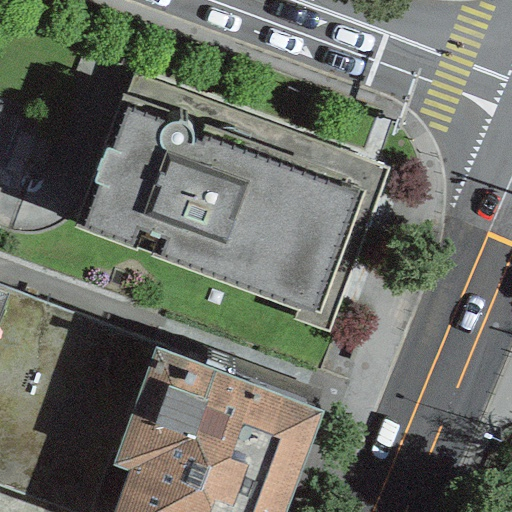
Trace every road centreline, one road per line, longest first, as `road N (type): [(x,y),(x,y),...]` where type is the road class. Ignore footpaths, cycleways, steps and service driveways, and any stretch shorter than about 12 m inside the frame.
road 1 (secondary): [(401,478),(511,202)]
road 2 (secondary): [(511,88),(271,0)]
